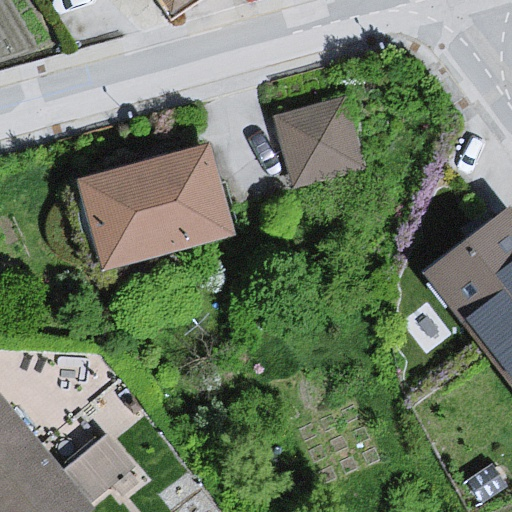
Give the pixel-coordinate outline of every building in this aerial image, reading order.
[(163,0),(172,12),(190,0),(163,0)] [(349,99),(277,116),(294,185),(366,168),(349,99)] [(206,144),(79,181),(104,270),(232,234),(206,144)] [(511,212),(510,209),(427,272),(511,383),(511,212)] [(0,397),(0,511),(77,511),(106,489),(119,505),(149,481),(106,428),(57,468),(0,397)]
